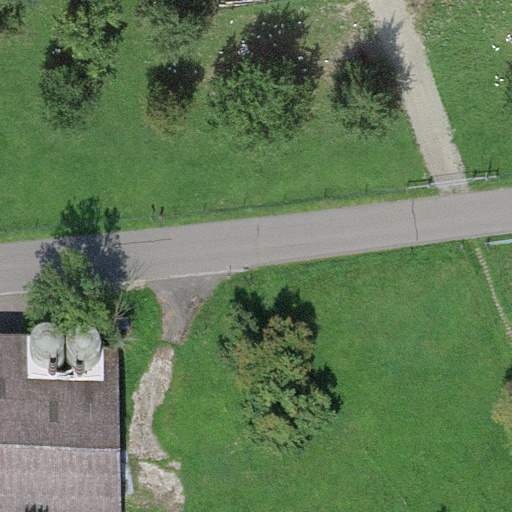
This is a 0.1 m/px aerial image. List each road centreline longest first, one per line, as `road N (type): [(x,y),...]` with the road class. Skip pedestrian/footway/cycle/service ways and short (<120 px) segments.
road 1 (tertiary): [(511,218),(0,265)]
road 2 (track): [(367,0),(460,224)]
